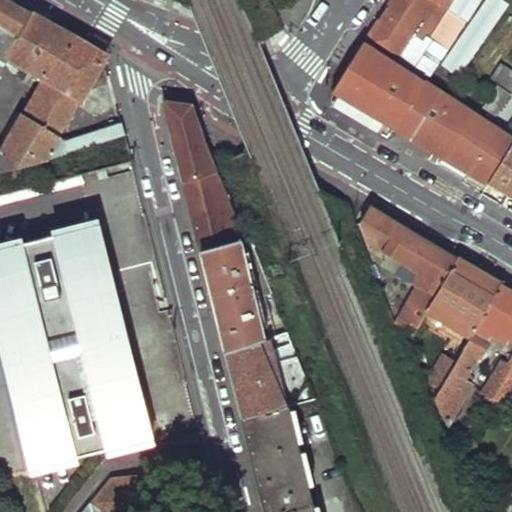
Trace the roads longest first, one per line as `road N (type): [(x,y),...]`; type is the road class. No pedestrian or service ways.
road 1 (tertiary): [(152,34),(136,83),(238,511)]
road 2 (secondary): [(263,107),(511,251)]
road 3 (residential): [(263,107),(347,0)]
road 4 (secondary): [(152,34),(263,107)]
